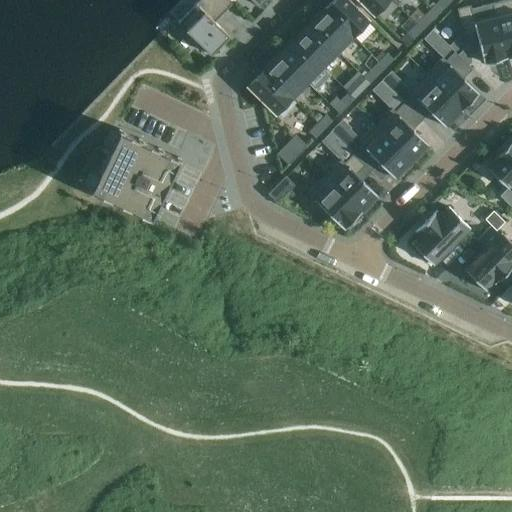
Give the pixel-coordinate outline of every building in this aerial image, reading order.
[(232,3),(228,0),(198,0),(177,21),(210,54),(228,36),(214,21),(232,3)] [(368,20),(347,0),(332,0),(324,8),(352,36),(368,20)] [(387,0),(359,0),(374,14),(387,0)] [(511,55),(511,0),(503,0),(492,3),(506,57),(511,55)] [(506,57),(492,3),(471,8),(470,5),(456,8),(466,46),(478,43),(483,63),(506,57)] [(352,36),(324,8),(309,24),(337,51),(352,36)] [(421,30),(430,21),(424,15),(416,24),(421,30)] [(321,66),(337,51),(309,24),(294,39),(321,66)] [(413,38),(421,30),(416,24),(407,33),(413,38)] [(294,39),(279,54),(306,82),(315,90),(330,75),(321,66),(294,39)] [(463,78),(472,69),(454,51),(445,60),(442,56),(425,73),(461,109),(478,92),(463,78)] [(384,68),(393,59),(387,53),(378,62),(384,68)] [(279,54),(264,70),(291,97),(306,82),(279,54)] [(376,76),(384,68),(378,62),(370,70),(376,76)] [(275,113),(291,97),(264,70),(248,86),(259,97),(275,113)] [(461,109),(425,73),(408,90),(412,94),(403,102),(421,120),(430,112),(445,126),(452,119),(455,122),(463,113),(460,110),(461,109)] [(354,98),(362,89),(356,84),(348,92),(354,98)] [(345,107),(354,98),(348,92),(339,101),(345,107)] [(413,129),(421,120),(403,102),(395,111),(391,108),(375,124),(411,160),(412,159),(415,162),(423,154),(420,151),(427,143),(413,129)] [(323,129),(332,120),(326,115),(317,123),(323,129)] [(323,129),(317,123),(309,132),(315,137),(323,129)] [(411,160),(375,124),(374,125),(358,141),(361,145),(353,153),(370,171),(379,162),(394,177),(401,170),(404,173),(412,164),(409,162),(411,160)] [(180,158),(119,128),(89,190),(150,220),(151,219),(180,158)] [(511,139),(493,159),(494,160),(487,167),(507,188),(500,195),(510,205),(511,202),(511,139)] [(362,180),(370,171),(353,153),(344,162),(341,159),(324,176),(360,211),(361,210),(364,213),(372,205),(369,202),(377,194),(362,180)] [(294,185),(285,175),(268,193),(277,202),(294,185)] [(360,211),(324,176),(307,192),(343,228),(350,221),(353,224),(362,215),(359,213),(360,211)] [(433,265),(470,228),(448,206),(440,214),(436,210),(415,231),(419,236),(411,244),(417,249),(413,252),(425,263),(428,260),(433,265)] [(490,224),(498,216),(493,210),(484,219),(490,224)] [(495,230),(504,222),(498,216),(490,224),(495,230)] [(494,284),(511,265),(511,243),(500,232),(500,233),(464,269),(485,290),(493,283),(494,284)]
